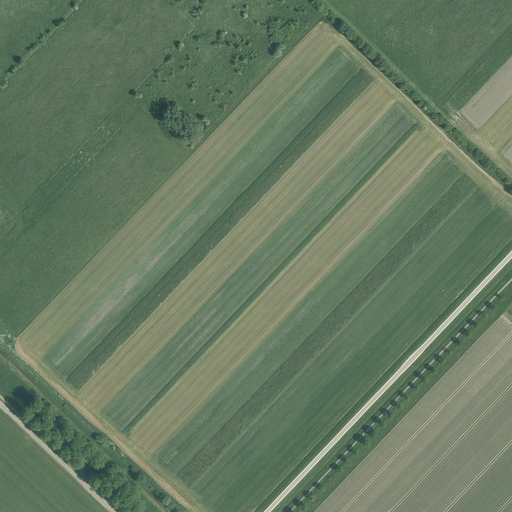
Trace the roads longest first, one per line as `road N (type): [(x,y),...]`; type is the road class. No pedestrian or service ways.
road 1 (tertiary): [(266,511),(511,253)]
road 2 (track): [(307,0),(511,195)]
road 3 (track): [(0,351),(166,511)]
